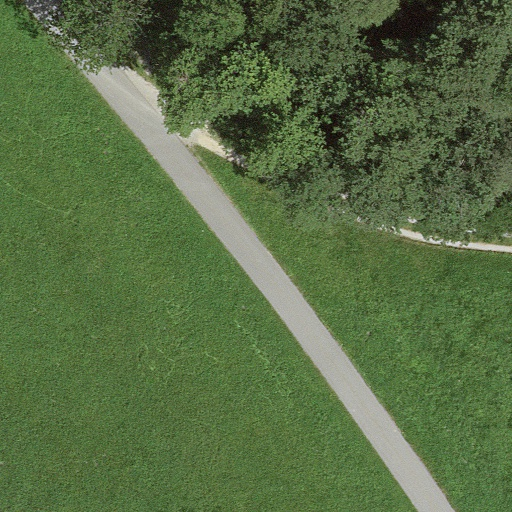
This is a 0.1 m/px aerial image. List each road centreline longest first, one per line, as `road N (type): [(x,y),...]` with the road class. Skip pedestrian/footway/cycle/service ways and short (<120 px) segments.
road 1 (track): [(109,86),(348,388),(435,511)]
road 2 (track): [(109,86),(358,216),(471,248),(511,250)]
